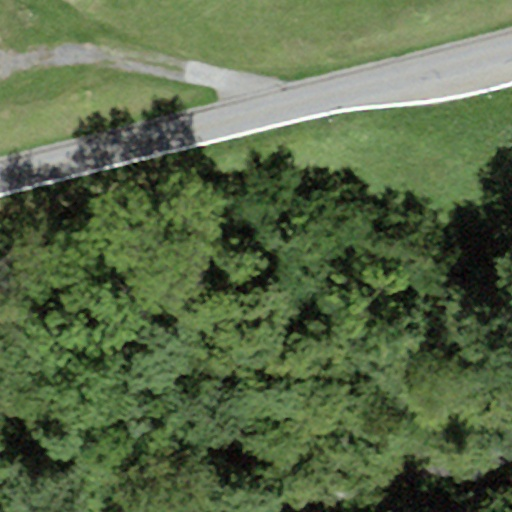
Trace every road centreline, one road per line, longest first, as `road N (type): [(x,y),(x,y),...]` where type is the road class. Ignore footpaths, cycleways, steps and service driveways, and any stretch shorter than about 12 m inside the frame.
road 1 (unclassified): [(0,179),(511,50)]
road 2 (track): [(358,511),(511,473)]
